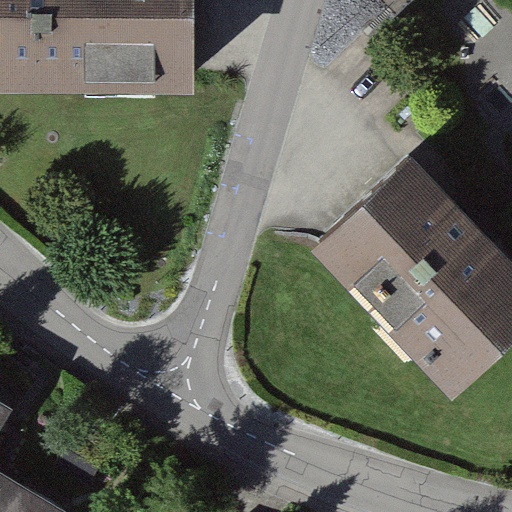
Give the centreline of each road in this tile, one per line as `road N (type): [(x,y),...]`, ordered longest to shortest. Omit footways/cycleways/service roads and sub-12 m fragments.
road 1 (residential): [(177,381),(211,304),(301,0)]
road 2 (residential): [(456,511),(384,493),(206,413),(177,381)]
road 3 (residential): [(177,381),(119,361),(0,266)]
